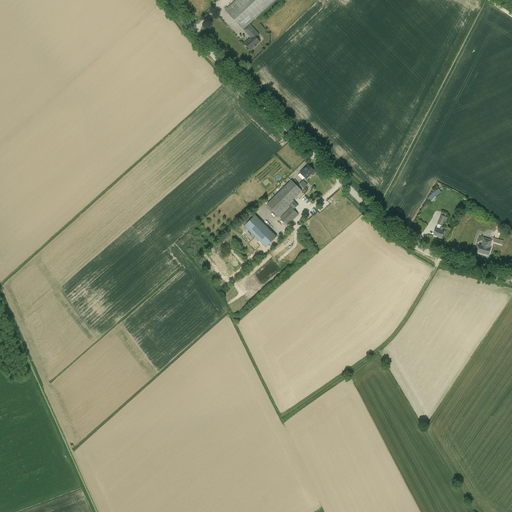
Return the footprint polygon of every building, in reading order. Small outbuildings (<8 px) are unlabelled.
[(259,35),(249,24),(257,18),(276,0),(237,0),(225,11),(243,30),(250,39),(244,44),(251,51),(260,43),(256,38),(259,35)] [(315,172),(314,172),(314,171),(307,165),(300,173),(306,180),(311,175),(312,175),(313,176),(315,174),(315,172)] [(264,202),(267,205),(280,218),(280,217),(281,218),(280,219),(287,226),(298,215),(291,208),(282,216),(290,207),(289,206),(294,202),(293,201),(302,192),(291,180),(268,203),(266,200),(264,202)] [(307,185),(303,181),(299,185),(303,189),(307,185)] [(439,189),(433,193),(427,199),(431,203),(436,197),(435,197),(441,193),(439,189)] [(438,225),(442,226),(444,221),(446,222),(447,218),(445,217),(446,214),(442,212),(441,215),(437,224),(438,225)] [(249,240),(254,236),(266,248),(276,237),(255,216),(244,226),(252,234),(248,239),(249,240)] [(497,223),(495,228),(502,232),(504,226),(497,223)] [(439,230),(436,229),(433,235),(441,239),(444,232),(442,231),(444,228),(441,227),(440,227),(439,230)] [(491,249),(490,248),(492,240),(483,238),(481,246),(479,246),(477,253),(489,256),(491,249)]
